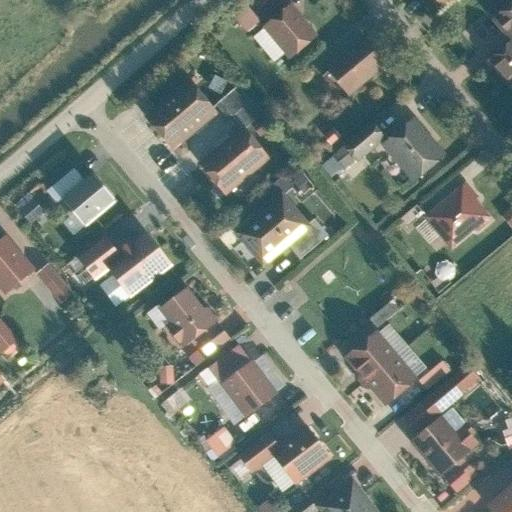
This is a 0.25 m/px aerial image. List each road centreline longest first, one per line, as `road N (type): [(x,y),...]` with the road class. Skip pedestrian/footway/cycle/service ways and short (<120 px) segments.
road 1 (residential): [(86,106),(422,511)]
road 2 (residential): [(372,0),(511,164)]
road 3 (residential): [(86,106),(219,0)]
